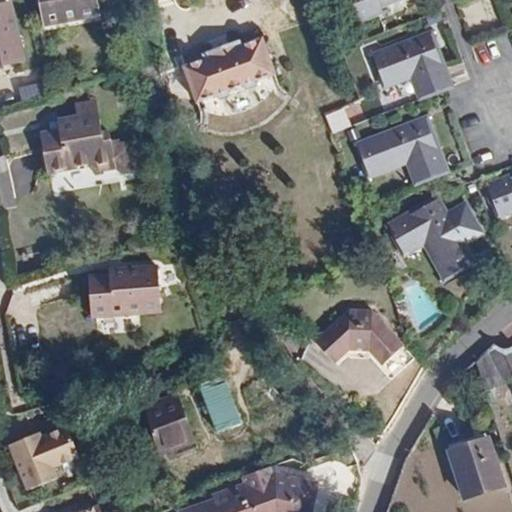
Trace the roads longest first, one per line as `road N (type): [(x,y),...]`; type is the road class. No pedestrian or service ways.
road 1 (residential): [(384,473),(235,306),(172,155),(139,0)]
road 2 (residential): [(511,310),(439,376),(384,473)]
